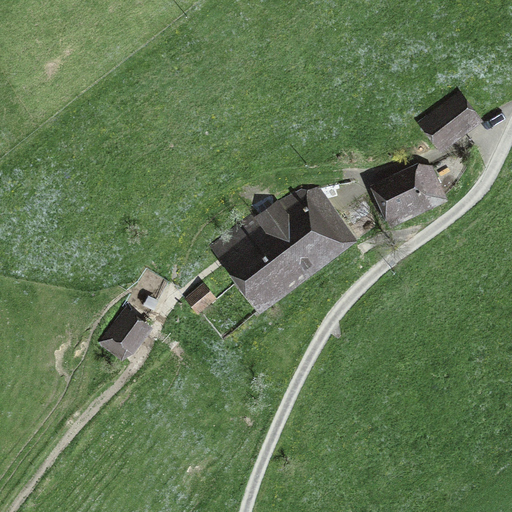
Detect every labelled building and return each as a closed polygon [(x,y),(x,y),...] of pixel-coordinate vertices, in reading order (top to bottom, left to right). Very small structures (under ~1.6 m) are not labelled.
[(460,97),(425,124),(440,143),(475,117),(460,97)] [(381,189),(396,219),(444,195),(431,166),(381,189)] [(233,256),(261,294),(288,274),(294,282),(304,275),(298,267),(334,240),(305,201),(233,256)] [(189,298),(198,308),(212,297),(203,287),(189,298)] [(104,346),(122,358),(145,325),(129,313),(104,346)]
